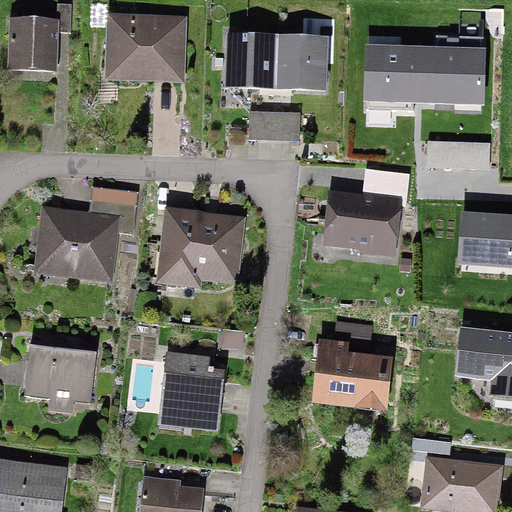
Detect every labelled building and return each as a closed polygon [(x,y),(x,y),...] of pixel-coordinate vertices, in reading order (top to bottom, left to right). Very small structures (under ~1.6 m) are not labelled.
[(48,19),(7,20),(8,74),(49,73),(48,19)] [(184,21),(103,21),(103,88),(184,88),(184,21)] [(436,54),(420,53),(419,103),(481,104),(483,39),(436,37),(436,54)] [(222,94),(275,95),(276,42),(223,41),(222,94)] [(327,43),(276,42),(275,95),(326,96),(327,43)] [(420,53),(368,52),(366,110),(413,112),(413,102),(419,103),(420,53)] [(301,115),(249,113),(249,141),(301,142),(301,115)] [(490,145),(427,144),(426,171),(490,172),(490,145)] [(88,217),(36,212),(29,280),(110,288),(115,238),(134,239),(138,199),(91,194),(88,217)] [(399,206),(325,200),(320,254),(394,260),(399,206)] [(243,226),(164,216),(153,295),(199,301),(201,285),(235,289),(243,226)] [(511,222),(464,220),(462,263),(511,266),(511,222)] [(371,329),(337,326),(335,342),(369,346),(371,329)] [(511,341),(460,336),(456,382),(488,385),(485,408),(511,410),(511,341)] [(91,352),(25,344),(18,400),(49,404),(47,419),(69,421),(72,403),(85,405),(91,352)] [(346,351),(314,348),(308,411),(384,419),(389,365),(345,360),(346,351)] [(213,441),(222,365),(164,358),(155,434),(213,441)] [(493,511),(498,473),(425,463),(419,511),(493,511)] [(57,511),(61,475),(0,467),(0,511),(57,511)] [(199,511),(202,491),(141,484),(138,511),(199,511)]
